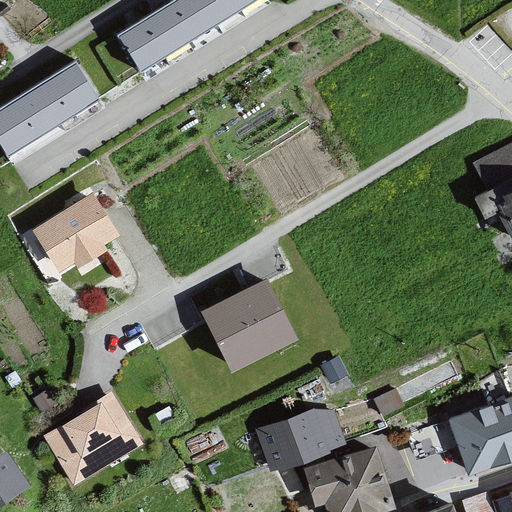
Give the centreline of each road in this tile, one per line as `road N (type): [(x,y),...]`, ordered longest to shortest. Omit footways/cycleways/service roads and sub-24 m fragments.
road 1 (residential): [(501,89),(473,116),(102,333)]
road 2 (residential): [(0,89),(145,0)]
road 3 (residential): [(364,0),(501,89)]
